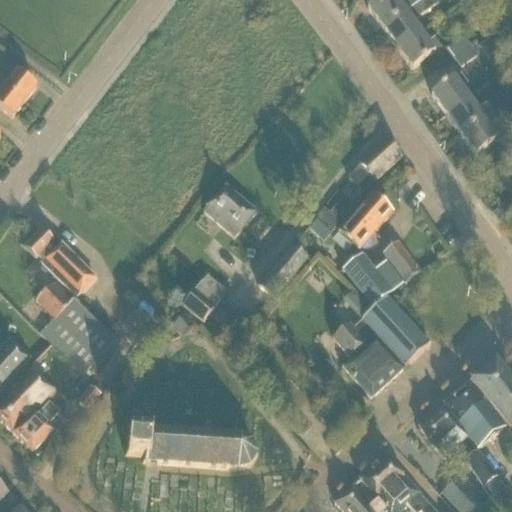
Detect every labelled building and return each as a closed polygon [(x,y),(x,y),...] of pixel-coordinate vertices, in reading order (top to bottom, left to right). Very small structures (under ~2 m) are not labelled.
[(383,0),(367,12),(382,32),(426,0),(407,0),(398,7),(393,0),(383,0)] [(438,6),(433,0),(426,0),(382,32),(397,53),(420,37),(411,25),(438,6)] [(480,0),(480,1),(491,9),(498,0),(480,0)] [(427,47),(420,37),(397,53),(412,73),(442,51),(435,41),(427,47)] [(447,53),(453,62),(471,49),(464,40),(447,53)] [(471,49),(453,62),(460,71),(478,59),(471,49)] [(0,77),(0,87),(24,106),(36,90),(17,75),(9,85),(0,77)] [(460,77),(430,98),(446,119),(468,103),(460,92),(467,87),(460,77)] [(0,112),(12,122),(24,106),(0,87),(0,112)] [(446,119),(461,140),(510,104),(503,94),(476,114),(468,103),(446,119)] [(511,115),(511,106),(510,104),(461,140),(475,159),(498,143),(490,132),(511,115)] [(338,192),(351,205),(372,184),(373,185),(400,161),(389,148),(384,153),(381,150),(366,163),(338,192)] [(203,215),(234,242),(255,217),(224,190),(203,215)] [(392,216),(372,198),(339,236),(358,254),(392,216)] [(327,211),(309,228),(322,242),(340,225),(327,211)] [(95,282),(60,247),(57,250),(51,244),(52,244),(41,233),(24,251),(35,261),(38,259),(43,264),(41,266),(76,301),(95,282)] [(382,257),(387,264),(404,287),(419,275),(397,246),(382,257)] [(292,249),(270,274),(285,288),(307,262),(292,249)] [(374,274),(361,258),(342,274),(373,311),(404,287),(387,264),(374,274)] [(273,302),(285,288),(270,274),(257,289),(273,302)] [(183,309),(203,325),(227,296),(206,280),(183,309)] [(40,338),(82,379),(114,345),(73,304),(74,303),(55,285),(35,306),(54,324),(40,338)] [(429,349),(385,302),(353,332),(349,327),(332,342),(350,364),(342,372),(371,402),(404,373),(403,372),(429,349)] [(194,328),(184,317),(172,328),(182,340),(194,328)] [(0,393),(30,363),(11,344),(0,355),(0,393)] [(470,384),(471,386),(505,430),(509,434),(511,431),(511,384),(495,364),(470,384)] [(0,401),(0,424),(12,436),(31,416),(33,419),(47,406),(55,398),(53,395),(54,394),(30,371),(0,401)] [(468,441),(477,452),(505,430),(471,386),(443,408),(443,409),(468,441)] [(77,404),(88,413),(100,398),(89,389),(77,404)] [(33,419),(31,416),(12,436),(32,455),(52,434),(47,428),(57,415),(47,406),(33,419)] [(455,452),(468,441),(443,409),(418,431),(449,468),(460,459),(455,452)] [(146,460),(145,466),(238,473),(249,470),(257,458),(252,445),(240,439),(149,432),(148,440),(129,438),(129,441),(132,442),(131,455),(128,455),(128,459),(146,460)] [(498,478),(477,452),(462,464),(483,490),(498,478)] [(384,511),(404,511),(406,511),(404,510),(406,508),(405,506),(411,511),(432,511),(417,496),(386,460),(359,484),(384,511)] [(457,481),(441,496),(455,511),(470,511),(479,504),(457,481)] [(335,507),(339,511),(381,511),(379,509),(375,511),(372,511),(353,489),(335,507)]
